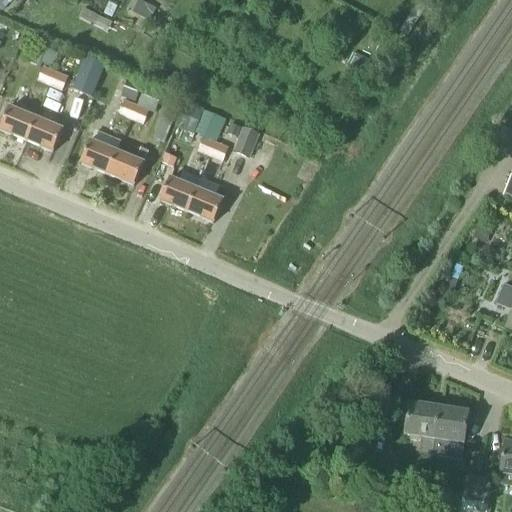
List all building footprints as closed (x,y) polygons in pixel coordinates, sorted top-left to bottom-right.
[(134,0),(133,0),(128,11),(139,17),(149,22),(155,10),(134,0)] [(79,19),(95,27),(99,18),(83,10),(79,19)] [(58,56),(35,46),(27,63),(43,70),(51,73),(58,56)] [(86,61),(77,83),(75,88),(92,95),(104,68),(86,61)] [(36,83),(48,88),(51,81),(53,75),(42,70),(36,83)] [(67,81),(54,75),(49,88),(61,94),(67,81)] [(113,93),(132,101),(138,86),(119,78),(113,93)] [(137,106),(148,111),(153,113),(161,94),(145,87),(137,106)] [(117,117),(129,122),(134,109),(122,104),(117,117)] [(202,112),(183,105),(174,129),(193,136),(194,134),(202,112)] [(173,107),(165,116),(155,140),(164,144),(179,109),(173,107)] [(134,109),(129,122),(141,127),(146,114),(134,109)] [(0,128),(0,131),(26,142),(34,121),(8,110),(0,128)] [(202,112),(194,134),(204,138),(203,139),(215,144),(224,121),(202,112)] [(80,143),(84,121),(76,119),(72,141),(80,143)] [(34,121),(26,142),(52,153),(61,132),(34,121)] [(227,135),(238,140),(241,130),(230,126),(227,135)] [(238,140),(232,154),(248,161),(258,137),(242,130),(241,130),(238,140)] [(197,154),(209,159),(214,146),(202,141),(197,154)] [(80,165),(107,176),(115,154),(89,143),(80,165)] [(214,146),(209,159),(221,164),(226,151),(214,146)] [(115,154),(107,176),(134,187),(145,157),(138,154),(135,162),(115,154)] [(511,176),(503,196),(511,199),(511,176)] [(159,202),(186,213),(195,192),(168,181),(159,202)] [(195,192),(186,213),(213,224),(222,203),(195,192)] [(511,315),(506,330),(511,332),(511,290),(504,287),(497,305),(511,311),(511,315)] [(431,457),(434,441),(438,409),(409,405),(409,406),(401,405),(399,421),(406,423),(404,437),(422,439),(420,455),(431,457)] [(438,409),(434,441),(431,457),(445,459),(447,443),(464,445),(468,414),(438,409)] [(500,487),(511,488),(511,445),(503,444),(499,476),(501,476),(500,487)] [(399,467),(387,465),(383,489),(383,493),(394,495),(399,467)] [(461,511),(473,511),(479,479),(467,477),(461,511)] [(479,479),(473,511),(486,511),(490,481),(479,479)]
